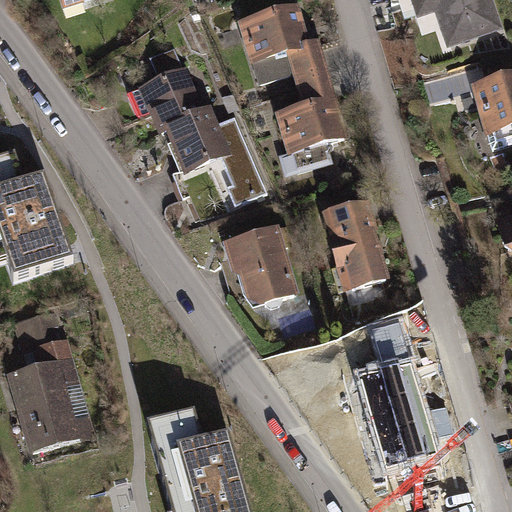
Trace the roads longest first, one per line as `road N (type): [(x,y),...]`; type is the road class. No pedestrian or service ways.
road 1 (residential): [(0,37),(346,511)]
road 2 (residential): [(348,0),(498,511)]
